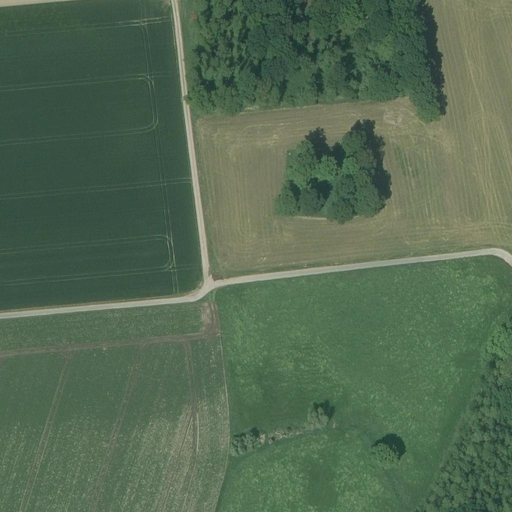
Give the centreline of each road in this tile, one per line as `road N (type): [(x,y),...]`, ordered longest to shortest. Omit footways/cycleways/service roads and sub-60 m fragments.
road 1 (unclassified): [(511,261),(507,250),(208,284),(197,299),(0,317)]
road 2 (track): [(172,0),(208,284)]
